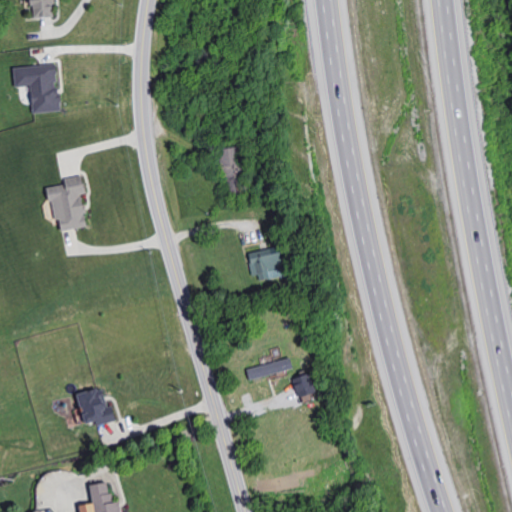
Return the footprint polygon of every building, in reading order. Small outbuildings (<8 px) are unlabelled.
[(36,18),(56,17),(54,0),(32,0),(33,6),(35,6),(36,18)] [(16,67),(16,87),(33,86),(34,113),(61,111),(59,65),(16,67)] [(231,194),(244,191),(233,148),(220,151),(231,194)] [(63,232),(89,227),(84,195),(87,194),(84,175),(66,178),(67,185),(50,188),(56,222),(62,221),(63,232)] [(251,253),(257,282),(287,276),(282,247),(251,253)] [(295,370),(293,359),(249,366),(250,377),(295,370)] [(295,377),(301,397),(318,391),(312,372),(295,377)] [(79,393),(87,423),(98,420),(99,425),(118,420),(114,405),(110,406),(105,386),(79,393)] [(95,511),(123,511),(122,501),(115,502),(114,492),(110,492),(109,482),(92,484),(95,511)]
